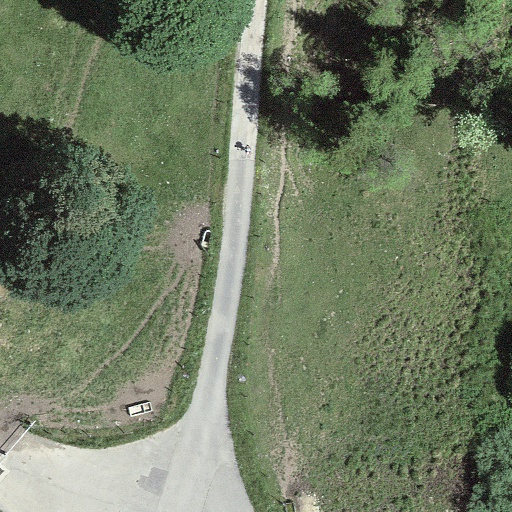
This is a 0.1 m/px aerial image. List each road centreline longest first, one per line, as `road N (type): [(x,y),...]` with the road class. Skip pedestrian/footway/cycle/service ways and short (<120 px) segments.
road 1 (track): [(257,0),(214,376),(170,511)]
road 2 (track): [(157,511),(0,436)]
